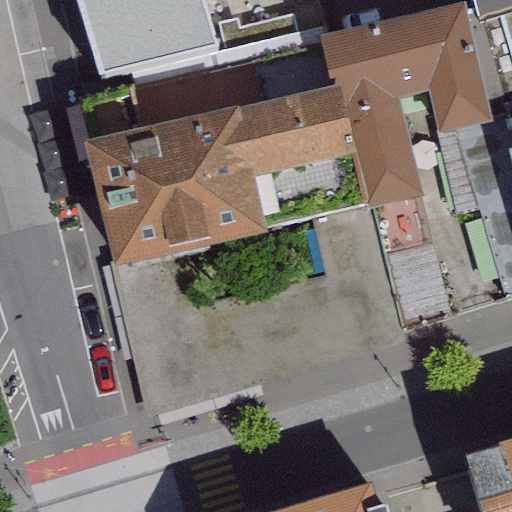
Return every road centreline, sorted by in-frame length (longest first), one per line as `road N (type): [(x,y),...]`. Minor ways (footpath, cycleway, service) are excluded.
road 1 (residential): [(511,393),(110,511)]
road 2 (residential): [(109,511),(78,456),(0,174)]
